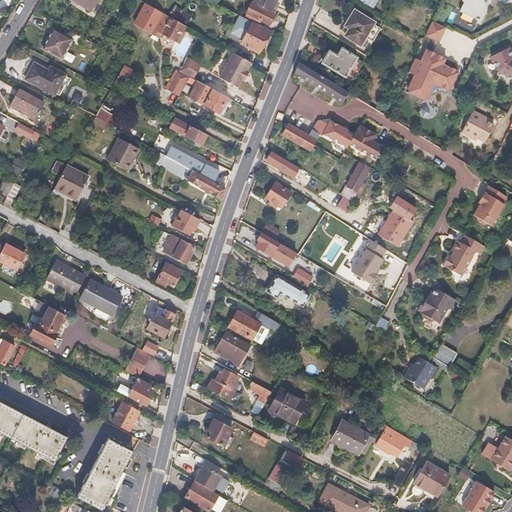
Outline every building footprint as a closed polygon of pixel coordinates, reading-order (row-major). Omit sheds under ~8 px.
[(96,0),(77,0),(90,9),(96,0)] [(276,0),(252,0),(252,1),(273,12),(277,5),(275,4),(276,1),(276,0)] [(464,0),(465,0),(461,10),(479,18),(487,0),(464,0)] [(273,13),(251,2),(245,14),(267,25),(273,13)] [(156,8),(155,7),(147,23),(147,24),(156,8)] [(176,19),(156,8),(147,24),(177,41),(187,25),(176,19)] [(354,10),(344,26),(350,29),(345,37),(360,46),(374,22),(354,10)] [(425,35),(439,40),(445,24),(430,19),(425,35)] [(269,30),(252,22),(240,44),(258,52),(269,30)] [(350,29),(344,26),(339,34),(345,37),(350,29)] [(74,38),(54,27),(43,46),(63,58),(74,38)] [(489,57),(511,79),(511,78),(511,49),(504,41),(489,57)] [(450,88),(458,67),(443,60),(446,53),(424,45),(419,57),(414,55),(408,70),(412,71),(405,89),(426,98),(433,81),(450,88)] [(337,56),(330,51),(323,63),(346,76),(357,57),(342,48),(337,56)] [(251,63),(234,52),(219,78),(236,88),(241,80),(243,81),(248,73),(246,72),(251,63)] [(201,65),(187,57),(180,71),(190,76),(194,78),(201,65)] [(49,69),(35,61),(26,77),(55,93),(66,73),(51,65),(49,69)] [(299,63),(294,73),(320,89),(326,79),(299,63)] [(135,69),(125,64),(119,75),(129,80),(135,69)] [(180,71),(176,68),(167,85),(181,93),(190,76),(180,71)] [(326,79),(320,89),(341,102),(347,92),(326,79)] [(228,97),(199,81),(189,98),(219,114),(228,97)] [(43,102),(18,88),(9,104),(35,118),(43,102)] [(108,130),(115,114),(99,107),(92,123),(108,130)] [(483,116),(475,111),(463,132),(474,138),(476,136),(487,142),(495,125),(482,118),(483,116)] [(417,116),(412,124),(433,137),(438,129),(417,116)] [(174,117),(169,127),(201,144),(207,134),(174,117)] [(319,119),(313,129),(324,135),(325,132),(349,146),(351,143),(356,133),(333,120),(330,123),(323,118),(319,119)] [(287,125),(281,135),(309,152),(315,142),(319,136),(310,131),(307,137),(302,134),(296,130),(291,127),(287,125)] [(361,125),(356,133),(351,143),(376,158),(382,146),(373,140),(377,134),(361,125)] [(140,148),(119,137),(106,160),(127,171),(132,162),(129,160),(132,155),(135,157),(140,148)] [(165,155),(167,156),(178,162),(200,174),(206,165),(170,145),(165,155)] [(272,152),(266,160),(297,180),(303,171),(272,152)] [(167,156),(163,162),(175,169),(178,162),(167,156)] [(175,169),(173,171),(221,198),(225,188),(224,188),(200,174),(178,162),(175,169)] [(371,168),(362,162),(349,187),(351,188),(346,198),(354,203),(371,168)] [(65,166),(58,163),(53,171),(60,175),(65,166)] [(89,177),(67,165),(57,184),(70,190),(68,194),(77,199),(89,177)] [(307,174),(305,179),(318,187),(321,182),(307,174)] [(13,185),(4,180),(0,186),(0,194),(6,198),(13,185)] [(16,180),(13,185),(6,198),(6,199),(12,203),(23,184),(16,180)] [(291,193),(275,182),(265,197),(280,208),(291,193)] [(57,184),(55,187),(68,194),(70,190),(57,184)] [(477,203),(479,204),(477,208),(473,216),(477,218),(478,223),(483,225),(488,224),(491,226),(503,203),(501,202),(505,195),(487,185),(477,203)] [(199,220),(180,210),(172,227),(188,236),(192,228),(194,229),(199,220)] [(412,221),(393,210),(379,235),(397,246),(412,221)] [(279,231),(267,223),(262,231),(275,239),(279,231)] [(257,240),(259,241),(256,246),(271,255),(278,243),(261,232),(257,240)] [(453,249),(454,250),(451,255),(449,254),(444,263),(462,274),(477,250),(481,253),(486,245),(466,234),(462,241),(459,239),(453,249)] [(194,247),(171,235),(163,251),(185,263),(194,247)] [(25,254),(8,245),(0,259),(0,260),(17,270),(25,254)] [(87,273),(57,258),(47,277),(76,293),(87,273)] [(279,258),(275,265),(297,278),(301,271),(279,258)] [(181,272),(166,263),(156,282),(164,286),(166,284),(173,288),(181,272)] [(309,294),(277,275),(268,291),(278,297),(280,293),(302,305),(309,294)] [(122,296),(90,279),(80,298),(111,315),(122,296)] [(429,303),(426,301),(420,311),(424,312),(423,314),(425,315),(426,319),(432,322),(437,321),(442,324),(449,310),(452,309),(457,299),(437,288),(431,298),(432,299),(429,303)] [(164,309),(158,306),(150,321),(144,318),(140,325),(163,337),(177,310),(167,304),(164,309)] [(39,325),(36,323),(29,335),(50,346),(56,334),(55,333),(64,316),(48,308),(39,325)] [(237,313),(228,328),(250,341),(258,326),(274,334),(279,324),(259,312),(253,322),(237,313)] [(246,345),(226,334),(218,347),(238,358),(246,345)] [(14,347),(5,342),(0,351),(0,360),(5,363),(14,347)] [(464,356),(447,347),(440,361),(457,371),(464,356)] [(151,355),(137,348),(132,356),(146,364),(151,355)] [(132,356),(128,363),(141,371),(146,364),(132,356)] [(412,369),(410,368),(404,377),(422,387),(429,375),(431,376),(437,367),(420,356),(415,365),(412,369)] [(145,373),(161,378),(166,363),(150,358),(145,373)] [(141,371),(128,363),(123,371),(137,378),(141,371)] [(222,373),(219,372),(215,381),(231,390),(238,378),(224,370),(222,373)] [(117,382),(113,390),(144,407),(152,392),(147,389),(148,386),(131,377),(126,386),(117,382)] [(248,388),(260,394),(257,399),(266,404),(272,392),(252,381),(248,388)] [(307,403),(281,389),(270,410),(296,424),(307,403)] [(134,406),(123,400),(112,421),(129,430),(138,412),(132,409),(134,406)] [(0,402),(0,434),(53,461),(66,436),(0,402)] [(216,421),(213,420),(204,437),(223,447),(232,430),(230,429),(234,422),(219,414),(216,421)] [(343,420),(334,438),(342,443),(341,444),(359,454),(360,452),(366,455),(376,438),(343,420)] [(408,439),(395,431),(385,448),(398,456),(408,439)] [(254,432),(251,439),(265,447),(269,440),(254,432)] [(511,462),(511,440),(503,436),(490,460),(508,470),(511,462)] [(131,451),(106,438),(75,497),(100,510),(131,451)] [(290,469),(278,461),(267,479),(281,486),(290,469)] [(413,464),(407,461),(394,483),(399,486),(413,464)] [(449,475),(426,462),(414,481),(437,494),(449,475)] [(221,477),(203,466),(194,481),(212,491),(221,477)] [(194,481),(184,498),(207,511),(218,495),(212,491),(194,481)] [(482,511),(494,493),(476,482),(462,505),(473,511),(482,511)] [(364,511),(368,505),(328,484),(319,501),(340,511),(364,511)]
